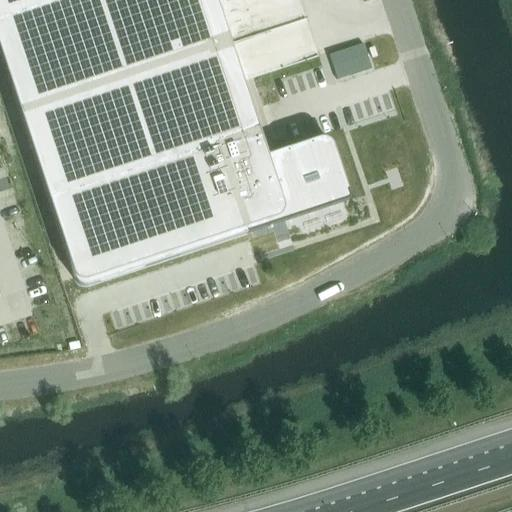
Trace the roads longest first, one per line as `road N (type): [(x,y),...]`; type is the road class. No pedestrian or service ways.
road 1 (unclassified): [(390,0),(454,197),(427,231),(217,339),(67,381),(0,386)]
road 2 (motorway): [(511,461),(356,511)]
